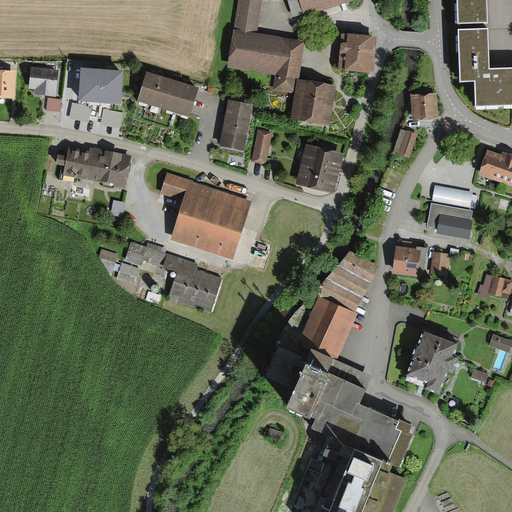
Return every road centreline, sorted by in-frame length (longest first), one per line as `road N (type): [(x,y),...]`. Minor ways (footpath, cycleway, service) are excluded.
road 1 (residential): [(0,128),(91,135),(335,203),(382,38)]
road 2 (residential): [(450,429),(375,391),(370,365),(383,240),(395,203),(434,137),(458,115)]
road 3 (track): [(149,511),(158,468),(255,321),(319,245),(335,203)]
